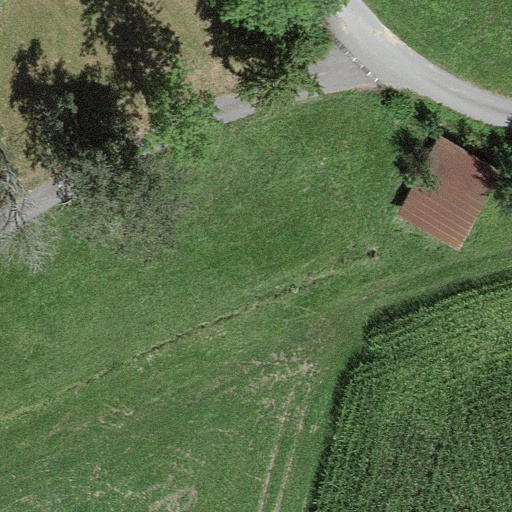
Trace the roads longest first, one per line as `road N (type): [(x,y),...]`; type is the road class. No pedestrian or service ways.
road 1 (track): [(386,51),(125,151),(0,237)]
road 2 (track): [(511,113),(421,94),(345,0)]
